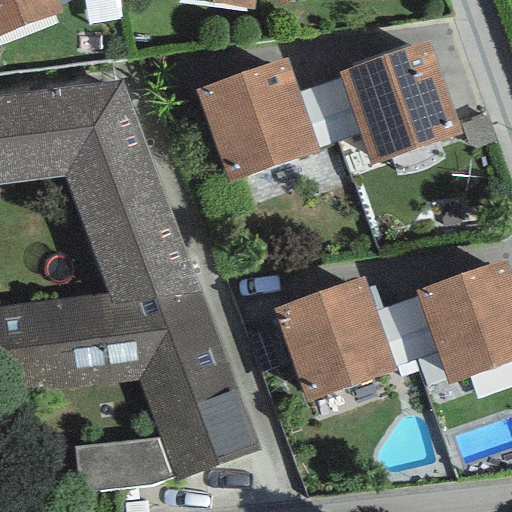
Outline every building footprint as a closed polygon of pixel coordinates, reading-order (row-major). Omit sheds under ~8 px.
[(0,0),(0,36),(62,13),(56,0),(0,0)] [(257,0),(174,0),(256,10),(257,0)] [(428,41),(336,74),(369,164),(461,131),(428,41)] [(287,58),(195,91),(228,181),(320,148),(287,58)] [(123,81),(0,97),(0,185),(63,179),(106,295),(193,277),(123,81)] [(511,273),(506,258),(414,291),(447,382),(511,358),(511,273)] [(262,454),(193,277),(106,295),(0,307),(0,397),(139,383),(177,482),(262,454)] [(363,278),(271,311),(304,402),(396,368),(363,278)] [(170,479),(156,440),(74,448),(79,496),(150,486),(170,479)]
